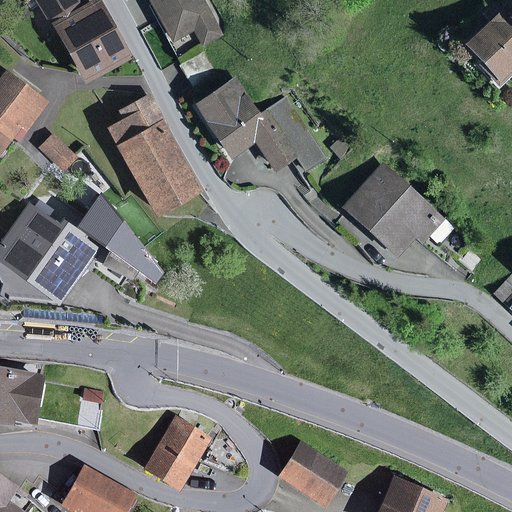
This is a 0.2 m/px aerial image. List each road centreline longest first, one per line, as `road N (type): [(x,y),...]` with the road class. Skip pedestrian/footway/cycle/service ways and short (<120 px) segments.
road 1 (residential): [(130,355),(132,382),(142,393),(208,405),(246,436),(263,478),(249,498),(195,500),(36,441),(0,442)]
road 2 (secondary): [(130,355),(261,383),(511,484)]
road 3 (residential): [(511,434),(326,295),(233,210)]
road 4 (residential): [(233,210),(263,212),(353,267),(469,293),(511,321)]
road 5 (residential): [(233,210),(122,0)]
road 6 (secondary): [(0,342),(130,355)]
